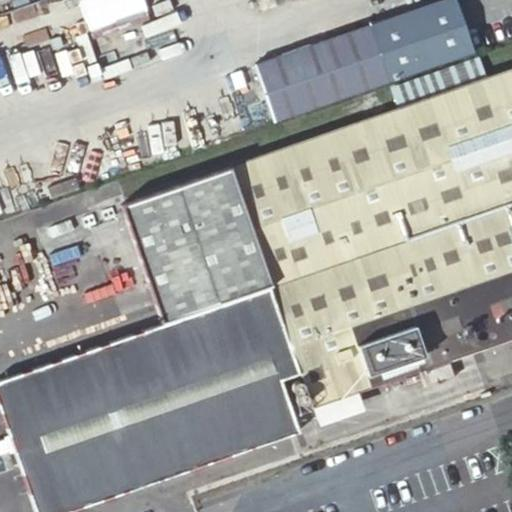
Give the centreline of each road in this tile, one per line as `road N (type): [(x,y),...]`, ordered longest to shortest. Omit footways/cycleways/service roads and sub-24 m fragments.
road 1 (residential): [(511,417),(243,511)]
road 2 (unknown): [(231,50),(0,121)]
